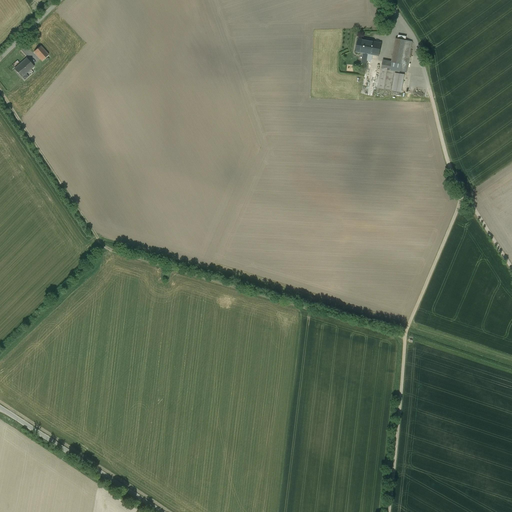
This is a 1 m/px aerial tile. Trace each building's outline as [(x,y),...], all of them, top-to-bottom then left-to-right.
[(381,43),(359,39),(356,52),(364,53),(362,62),(367,63),(368,58),(372,59),(373,55),(379,56),(381,43)] [(406,73),(412,42),(396,39),(392,62),(383,60),(378,88),(390,90),(393,71),(406,73)] [(48,55),(41,46),(34,52),(42,61),(48,55)] [(26,58),(14,69),(22,78),(34,67),(26,58)] [(404,75),(395,74),(392,91),(401,92),(404,75)]
